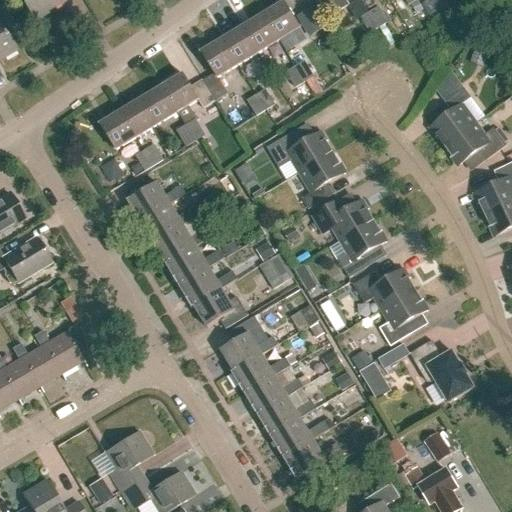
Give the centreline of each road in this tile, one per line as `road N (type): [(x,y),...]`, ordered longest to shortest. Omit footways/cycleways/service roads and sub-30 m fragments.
road 1 (residential): [(511,359),(474,261),(377,97)]
road 2 (residential): [(160,363),(16,129)]
road 3 (residential): [(16,129),(203,0)]
road 4 (residential): [(0,458),(160,363)]
road 5 (residential): [(252,511),(160,363)]
